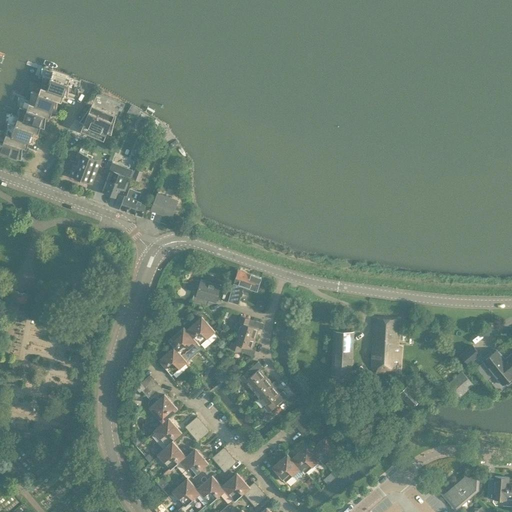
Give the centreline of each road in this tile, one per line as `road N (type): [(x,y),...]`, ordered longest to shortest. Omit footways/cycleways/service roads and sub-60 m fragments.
road 1 (residential): [(141,511),(113,469),(101,404),(153,254)]
road 2 (tertiary): [(282,274),(416,296),(511,300)]
road 3 (residential): [(291,511),(150,362)]
road 4 (tertiary): [(153,254),(117,218),(24,180)]
road 5 (tertiary): [(153,254),(166,243),(192,242),(282,274)]
road 6 (residential): [(397,479),(431,453),(511,455)]
